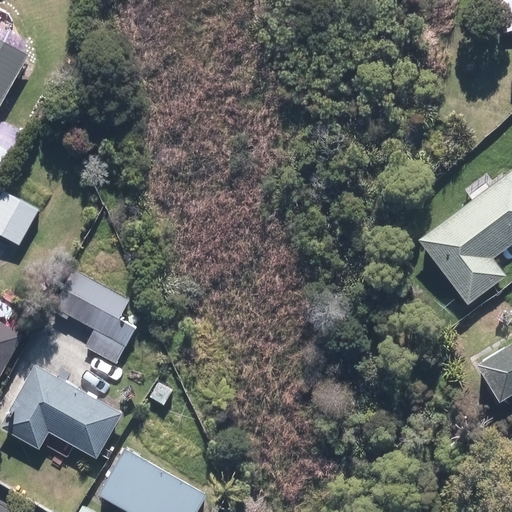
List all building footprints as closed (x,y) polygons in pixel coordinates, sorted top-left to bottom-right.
[(0,34),(0,109),(32,52),(0,34)] [(15,150),(0,141),(0,174),(1,175),(15,150)] [(511,245),(511,171),(422,239),(471,303),(508,275),(495,258),(511,245)] [(0,197),(0,230),(20,242),(39,207),(5,188),(0,197)] [(122,318),(132,300),(72,266),(51,302),(97,328),(86,346),(117,364),(138,327),(122,318)] [(0,375),(24,333),(0,319),(0,375)] [(511,343),(481,363),(504,400),(511,394),(511,343)] [(101,458),(126,412),(38,364),(4,426),(43,448),(52,431),(101,458)] [(199,511),(210,493),(128,447),(102,494),(133,511),(199,511)]
